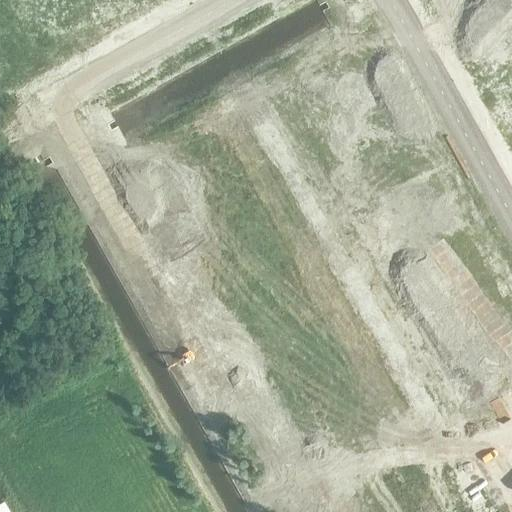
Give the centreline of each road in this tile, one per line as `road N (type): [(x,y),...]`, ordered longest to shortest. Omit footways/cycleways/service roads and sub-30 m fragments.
road 1 (unclassified): [(388,0),(511,216)]
road 2 (residential): [(53,100),(231,0)]
